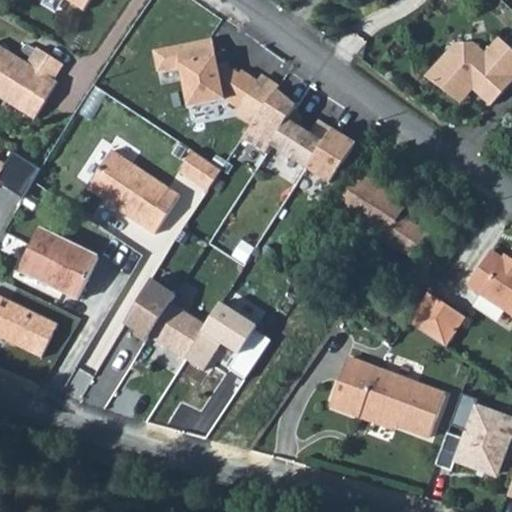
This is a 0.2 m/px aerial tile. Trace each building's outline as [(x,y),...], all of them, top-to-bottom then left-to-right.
[(67,0),(83,10),(89,0),(67,0)] [(454,44),(426,76),(460,102),(471,89),(489,107),(511,81),(511,49),(499,37),(485,53),(474,43),(454,44)] [(264,111),(250,102),(261,84),(245,74),(242,77),(231,70),(230,66),(220,68),(214,42),(155,56),(160,77),(182,72),(191,111),(228,103),(243,113),(239,118),(254,127),(264,111)] [(41,99),(63,65),(36,49),(27,64),(0,47),(0,96),(1,95),(16,104),(14,108),(34,120),(45,101),(41,99)] [(261,84),(250,102),(264,111),(277,91),(279,89),(264,79),(261,84)] [(264,111),(254,127),(244,143),(264,156),(270,145),(331,184),(357,145),(317,119),(309,132),(287,119),(297,104),(277,91),(264,111)] [(92,182),(114,144),(103,138),(81,176),(92,182)] [(183,198),(114,154),(89,192),(159,236),(183,198)] [(224,175),(195,155),(183,174),(213,192),(224,175)] [(0,180),(9,166),(0,160),(0,180)] [(394,211),(403,199),(373,179),(375,175),(363,166),(332,214),(344,222),(348,216),(417,262),(433,237),(399,214),(394,211)] [(394,211),(399,214),(407,202),(403,199),(394,211)] [(19,271),(78,300),(98,258),(40,230),(19,271)] [(467,286),(511,316),(511,258),(504,253),(502,257),(491,250),(467,286)] [(186,298),(157,281),(131,328),(183,358),(202,370),(219,343),(238,355),(257,326),(219,303),(205,325),(178,310),(186,298)] [(464,319),(427,293),(407,322),(445,347),(464,319)] [(360,417),(362,412),(397,424),(429,435),(445,394),(349,358),(329,406),(360,417)] [(448,433),(436,466),(452,472),(456,462),(492,476),(506,440),(511,442),(511,440),(511,417),(476,404),(464,438),(448,433)] [(360,417),(396,429),(397,424),(362,412),(360,417)]
